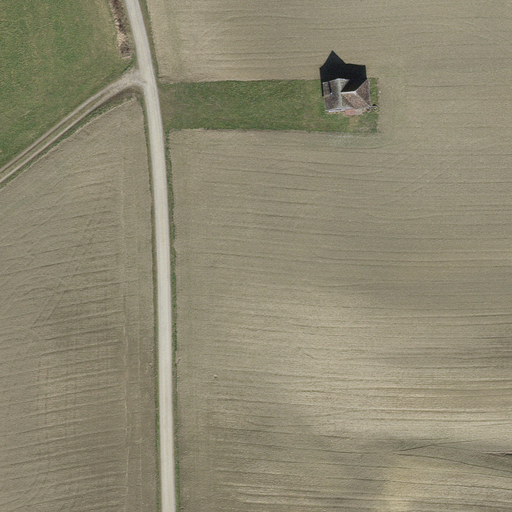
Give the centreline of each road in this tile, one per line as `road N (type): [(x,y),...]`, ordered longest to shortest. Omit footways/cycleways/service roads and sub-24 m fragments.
road 1 (track): [(169,511),(158,163),(130,0)]
road 2 (track): [(145,66),(0,178)]
